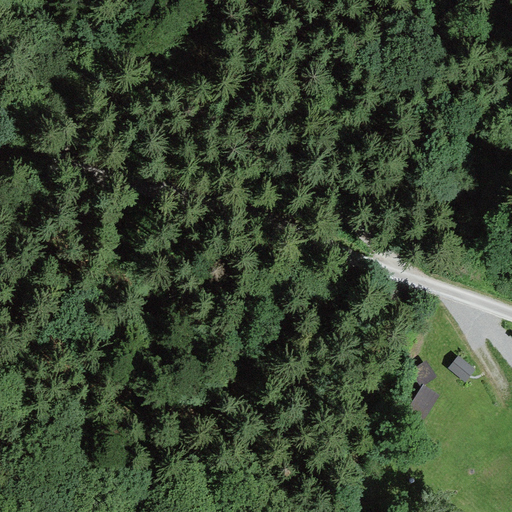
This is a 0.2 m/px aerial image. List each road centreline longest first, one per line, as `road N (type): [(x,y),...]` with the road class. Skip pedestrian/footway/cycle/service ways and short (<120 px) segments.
road 1 (track): [(386,262),(324,193),(124,63),(50,0)]
road 2 (track): [(0,139),(386,262)]
road 3 (track): [(386,262),(303,511)]
road 4 (residential): [(386,262),(511,311)]
